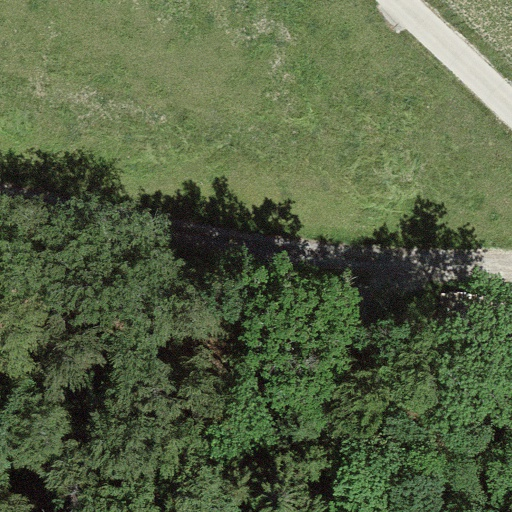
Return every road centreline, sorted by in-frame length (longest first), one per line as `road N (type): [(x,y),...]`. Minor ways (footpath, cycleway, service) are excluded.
road 1 (unclassified): [(0,160),(511,214)]
road 2 (unclassified): [(361,0),(511,141)]
